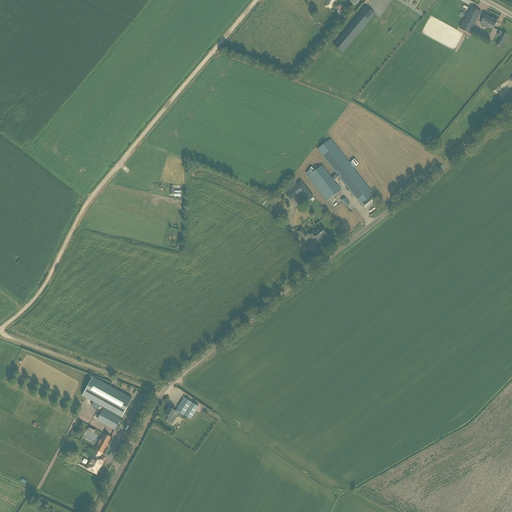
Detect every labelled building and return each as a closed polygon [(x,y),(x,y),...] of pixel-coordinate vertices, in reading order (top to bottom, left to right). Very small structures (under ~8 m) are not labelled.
[(327,0),(324,7),(331,9),(332,10),(333,8),(333,6),(332,6),(335,0),(327,0)] [(366,7),(333,45),(343,53),(375,14),(369,9),(366,7)] [(471,8),(459,29),(470,34),(481,13),(471,8)] [(485,15),(483,19),(481,23),(487,26),(488,25),(494,28),(497,22),(485,15)] [(499,31),(497,35),(500,37),(505,39),(507,35),(502,32),(499,31)] [(507,108),(511,104),(511,93),(502,102),(507,108)] [(311,170),(305,174),(327,201),(329,200),(341,191),(333,181),(339,177),(359,202),(362,206),(373,198),(370,194),(369,193),(371,191),(353,168),(356,166),(352,161),(349,163),(331,139),(329,141),(318,150),(337,174),(331,178),(321,166),(313,173),(311,170)] [(308,202),(311,200),(312,202),(315,200),(313,198),(301,182),(285,194),(289,200),(300,192),(308,202)] [(349,204),(346,200),(345,198),(341,201),(345,207),(349,204)] [(323,231),(321,228),(314,233),(312,231),(308,235),(313,240),(315,238),(318,242),(326,234),(323,231)] [(298,232),(304,239),(308,237),(301,229),(298,232)] [(92,377),(82,396),(121,418),(131,399),(92,377)] [(184,398),(176,411),(185,416),(190,420),(199,407),(184,398)] [(170,408),(165,415),(169,417),(166,421),(172,425),(177,417),(179,414),(175,412),(174,411),(170,408)] [(103,409),(99,417),(97,419),(111,427),(115,429),(121,418),(103,409)] [(96,430),(88,425),(86,430),(94,434),(96,430)] [(101,453),(102,454),(111,438),(104,435),(103,434),(94,450),(95,451),(86,468),(96,474),(97,472),(102,462),(98,459),(101,453)]
